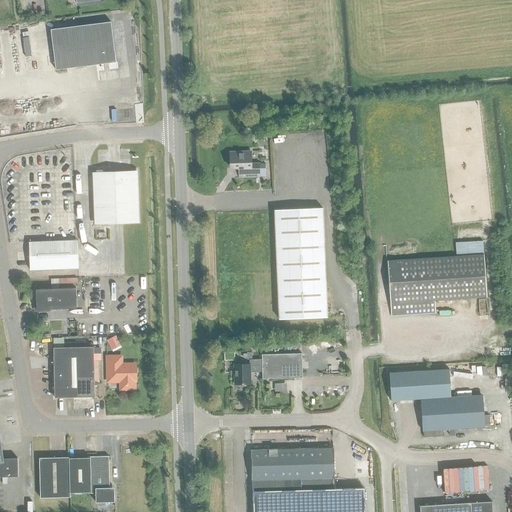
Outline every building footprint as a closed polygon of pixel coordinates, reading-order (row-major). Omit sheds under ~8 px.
[(51,29),(56,70),(116,62),(111,22),(51,29)] [(231,152),(232,168),(243,168),(243,177),(265,176),(265,163),(250,164),(250,151),(231,152)] [(135,172),(109,173),(93,173),(95,223),(137,221),(135,172)] [(322,208),(274,210),(279,319),(327,317),(322,208)] [(78,268),(77,240),(29,242),(30,270),(35,269),(78,268)] [(462,242),(463,257),(484,255),(483,241),(462,242)] [(455,257),(387,261),(391,316),(436,314),(435,301),(487,298),(484,255),(463,257),(455,257)] [(76,308),(76,287),(35,289),(36,309),(37,309),(76,308)] [(121,346),(116,336),(107,340),(112,350),(121,346)] [(56,397),(65,397),(72,397),(94,397),(94,382),(93,346),(53,347),(53,358),(54,367),(54,397),(56,397)] [(234,352),(223,353),(224,361),(235,360),(234,352)] [(250,372),(262,371),(262,378),(302,377),(301,353),(261,354),(261,359),(249,359),(249,364),(233,364),(234,384),(250,384),(250,372)] [(107,356),(107,381),(120,381),(120,389),(134,389),(134,381),(135,381),(135,364),(121,364),(121,356),(107,356)] [(451,397),(449,369),(389,373),(391,401),(421,399),(451,397)] [(482,395),(451,397),(421,399),(423,437),(443,436),(442,429),(484,426),(482,395)] [(0,476),(18,476),(17,458),(3,458),(1,446),(0,438),(0,476)] [(363,511),(363,488),(333,489),(332,448),(252,450),(252,462),(253,511),(363,511)] [(95,456),(90,456),(90,457),(90,492),(90,493),(95,493),(95,502),(114,501),(114,492),(114,487),(109,487),(108,456),(102,456),(96,456),(95,456)] [(70,497),(70,492),(69,458),(69,457),(66,457),(49,457),(39,457),(40,497),(70,497)] [(76,457),(69,458),(70,492),(76,492),(90,492),(90,457),(86,457),(76,457)] [(447,493),(471,492),(471,483),(476,483),(476,471),(447,472),(447,493)] [(419,506),(419,511),(492,511),(491,501),(419,506)]
